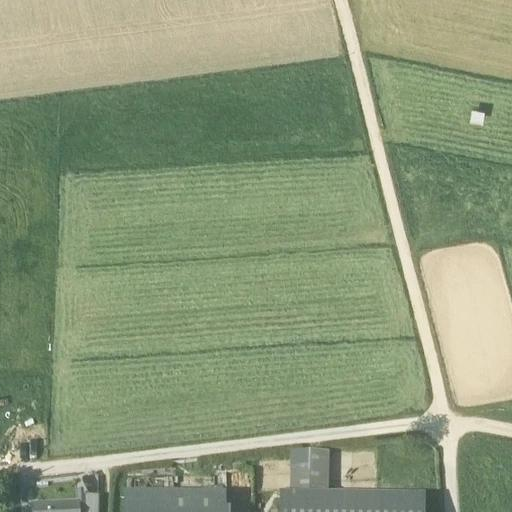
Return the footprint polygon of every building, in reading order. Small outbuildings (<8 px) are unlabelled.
[(327,458),(292,457),(291,499),(327,500),(327,458)] [(56,500),(51,500),(48,503),(32,503),(32,510),(33,509),(33,511),(84,511),(84,500),(84,494),(77,495),(77,498),(76,501),(60,502),(56,500)] [(291,499),(279,499),(279,511),(425,511),(425,501),(327,500),(291,499)] [(97,511),(98,500),(84,500),(84,511),(97,511)] [(220,511),(221,503),(125,502),(124,511),(220,511)]
